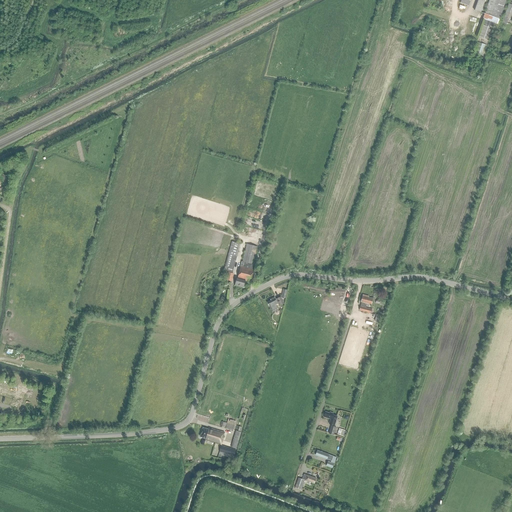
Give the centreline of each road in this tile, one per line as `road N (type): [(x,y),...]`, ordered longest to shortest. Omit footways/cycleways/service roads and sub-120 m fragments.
road 1 (tertiary): [(359,280),(288,276),(234,304),(214,332),(192,412),(180,426),(0,439)]
road 2 (unclassified): [(304,462),(359,280)]
road 3 (tertiary): [(511,299),(423,277),(359,280)]
